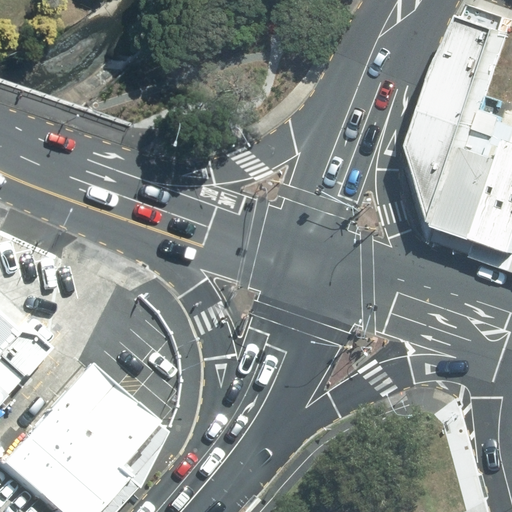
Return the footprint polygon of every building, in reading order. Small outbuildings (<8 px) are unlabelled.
[(408,150),(431,231),(470,115),(498,34),(461,21),(438,74),(408,150)] [(431,231),(510,258),(511,253),(511,129),(470,115),(431,231)] [(0,345),(14,329),(26,316),(0,292),(0,345)] [(14,329),(0,345),(0,397),(40,353),(14,329)] [(100,360),(60,403),(129,467),(169,424),(100,360)] [(129,467),(59,402),(7,459),(64,511),(98,511),(135,472),(129,467)]
